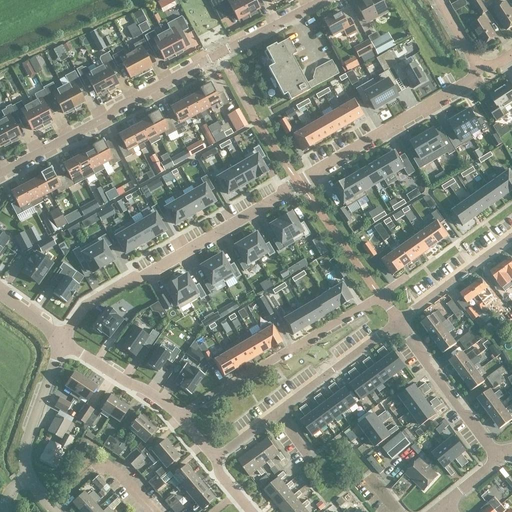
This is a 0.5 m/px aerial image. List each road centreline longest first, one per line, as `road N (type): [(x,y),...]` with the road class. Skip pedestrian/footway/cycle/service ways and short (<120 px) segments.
road 1 (residential): [(56,342),(85,307),(480,70)]
road 2 (residential): [(319,0),(0,170)]
road 3 (residential): [(176,417),(378,296)]
road 4 (residential): [(397,321),(212,460)]
road 5 (residential): [(397,321),(498,459)]
road 6 (unclassified): [(29,480),(25,453),(56,342)]
road 7 (residential): [(511,236),(397,321)]
road 8 (residential): [(176,417),(56,342)]
